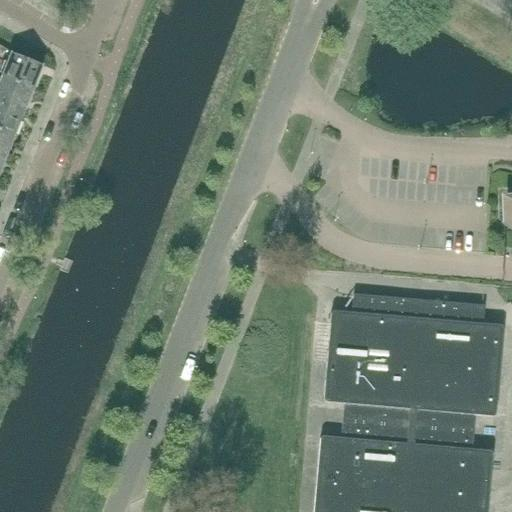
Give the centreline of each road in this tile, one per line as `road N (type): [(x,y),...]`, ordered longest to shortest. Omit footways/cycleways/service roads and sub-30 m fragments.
road 1 (unclassified): [(115,511),(300,33)]
road 2 (residential): [(81,56),(0,262)]
